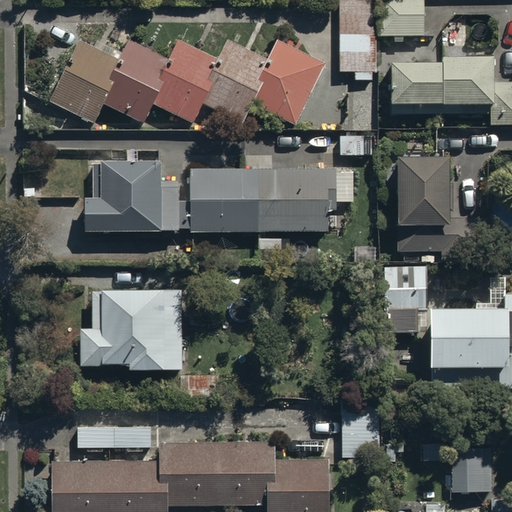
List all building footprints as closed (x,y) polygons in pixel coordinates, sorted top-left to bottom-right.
[(375,32),(376,0),(339,0),(339,70),(354,70),(354,77),(372,77),(372,69),(375,69),(375,32)] [(376,0),(375,32),(424,32),(423,0),(376,0)] [(81,38),(49,96),(94,121),(105,100),(143,121),(154,100),(193,121),(204,100),(242,120),(253,100),(293,122),(326,61),(278,35),(266,57),(227,36),(216,57),(178,36),(167,57),(130,37),(118,59),(81,38)] [(439,59),(388,58),(388,97),(489,98),(489,122),(511,122),(511,78),(492,78),(493,52),(439,51),(439,59)] [(372,133),(340,133),(340,153),(372,153),(372,133)] [(462,248),(462,228),(430,229),(430,220),(447,219),(446,150),(393,151),(394,249),(462,248)] [(84,194),(84,227),(179,227),(179,225),(188,225),(188,199),(179,199),(179,178),(161,178),(161,157),(93,157),(93,194),(84,194)] [(327,208),(338,208),(338,166),(190,166),(190,229),(289,229),(327,228),(327,208)] [(426,265),(385,265),(384,326),(417,327),(418,306),(425,306),(426,265)] [(80,325),(80,362),(129,361),(129,366),(182,365),(181,287),(101,288),(102,325),(80,325)] [(511,289),(501,290),(502,302),(427,304),(429,386),(511,385),(511,289)] [(379,392),(341,392),(341,456),(349,456),(349,466),(361,466),(361,455),(379,455),(379,392)] [(152,423),(78,424),(78,446),(88,446),(88,449),(103,449),(103,446),(126,446),(126,449),(143,449),(143,445),(152,445),(152,423)] [(160,457),(52,459),(53,511),(168,511),(168,502),(267,501),(267,511),(328,511),(328,455),(275,456),(275,438),(160,440),(160,457)] [(493,443),(448,443),(448,489),(492,489),(493,443)] [(511,511),(511,494),(490,494),(489,511),(511,511)]
